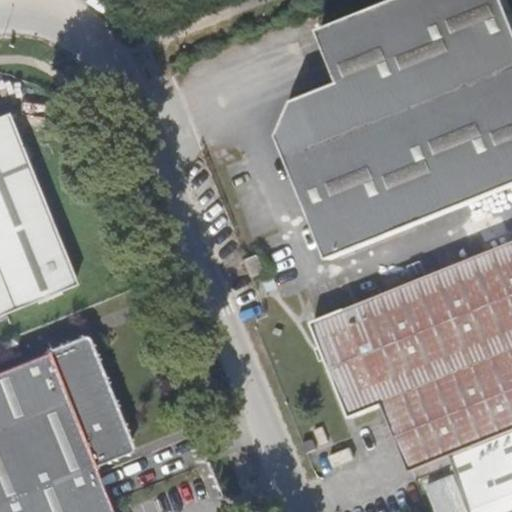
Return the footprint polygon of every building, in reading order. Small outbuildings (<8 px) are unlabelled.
[(332,260),(511,187),(511,12),(507,0),(396,0),(320,31),(342,83),(295,102),(282,137),(332,260)] [(0,315),(74,287),(5,115),(0,117),(0,315)] [(511,511),(511,245),(314,324),(352,418),(386,406),(412,473),(454,456),(476,511),(511,511)] [(250,277),(262,272),(255,254),(243,260),(250,277)] [(0,373),(0,511),(106,511),(88,465),(127,450),(84,341),(0,373)] [(304,442),(308,451),(318,447),(314,438),(304,442)] [(463,499),(430,511),(466,511),(468,511),(463,499)]
